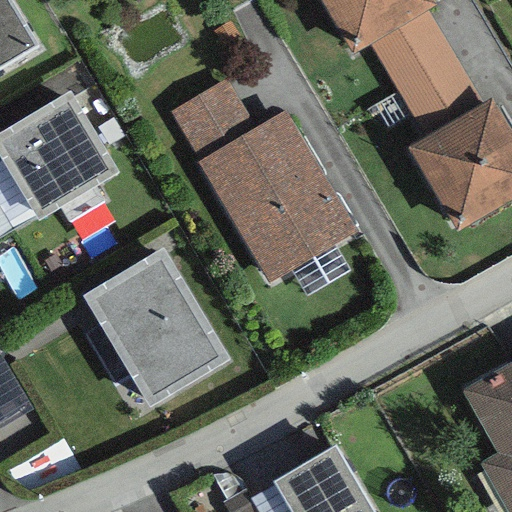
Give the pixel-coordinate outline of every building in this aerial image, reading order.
[(0,0),(0,78),(37,56),(3,0),(0,0)] [(318,0),(353,60),(372,49),(429,16),(434,13),(426,0),(318,0)] [(483,110),(429,16),(372,49),(425,144),(483,110)] [(169,115),(198,164),(255,131),(226,82),(169,115)] [(70,98),(0,139),(0,165),(33,219),(39,229),(120,181),(70,98)] [(425,144),(407,154),(458,240),(511,207),(511,140),(491,105),(483,110),(425,144)] [(198,164),(196,166),(269,288),(359,235),(285,112),(255,131),(198,164)] [(0,240),(33,219),(0,165),(0,240)] [(162,256),(81,304),(148,417),(229,369),(162,256)] [(0,433),(34,413),(0,356),(0,433)] [(496,455),(480,464),(507,511),(511,511),(511,366),(462,395),(496,455)] [(367,511),(331,449),(247,498),(255,511),(367,511)]
